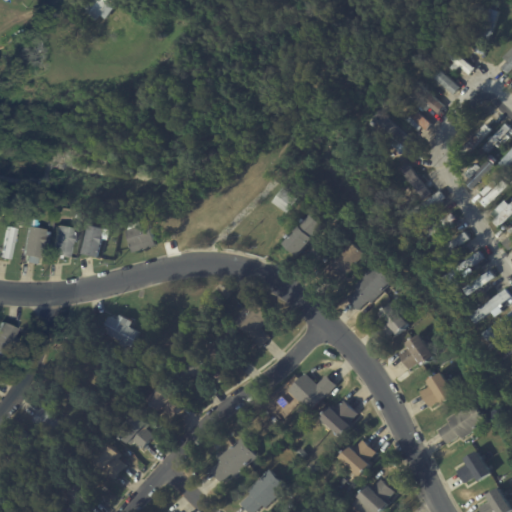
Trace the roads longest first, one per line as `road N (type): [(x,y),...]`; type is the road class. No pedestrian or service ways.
road 1 (residential): [(0,291),(51,293),(209,263),(284,283),(363,360),(445,511)]
road 2 (residential): [(326,320),(124,511)]
road 3 (residential): [(511,274),(442,164),(438,137),(446,110),(477,87),(497,87),(511,102)]
road 4 (residential): [(0,410),(34,369),(50,331),(51,293)]
